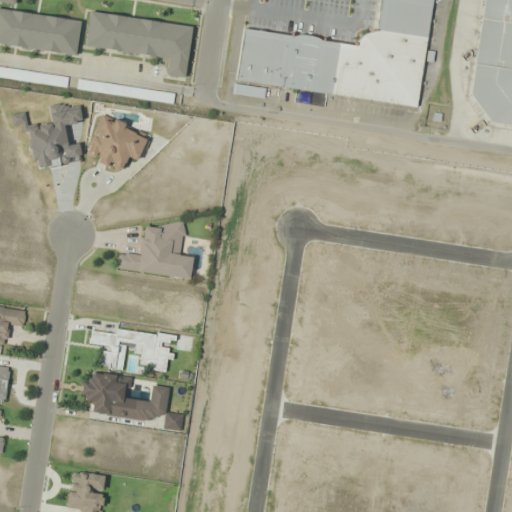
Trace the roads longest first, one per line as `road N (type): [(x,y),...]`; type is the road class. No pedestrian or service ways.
road 1 (residential): [(202,101),(511,150)]
road 2 (residential): [(71,236),(28,511)]
